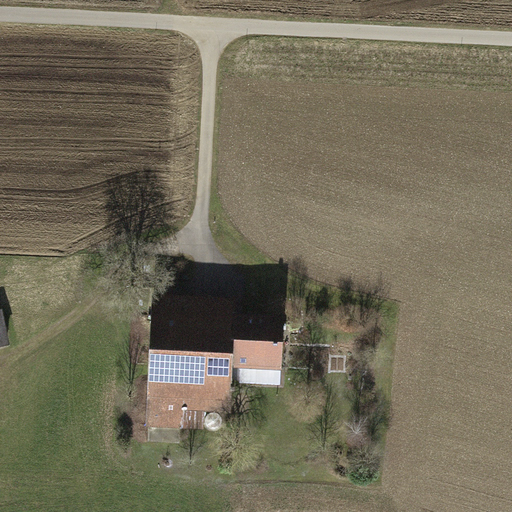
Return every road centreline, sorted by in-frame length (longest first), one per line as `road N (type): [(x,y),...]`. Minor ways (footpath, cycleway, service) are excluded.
road 1 (track): [(0,10),(511,37)]
road 2 (track): [(215,22),(199,247),(8,364)]
